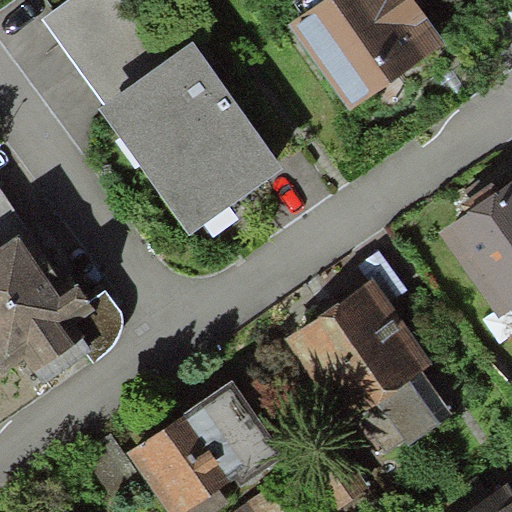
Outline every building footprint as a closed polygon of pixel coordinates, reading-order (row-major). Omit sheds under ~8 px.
[(186,228),(272,167),(179,36),(155,52),(118,0),(81,0),(43,28),(186,228)] [(353,112),(449,45),(416,0),(327,0),(292,24),(353,112)] [(499,319),(511,310),(511,182),(439,233),(499,319)] [(58,317),(74,306),(0,200),(0,350),(9,343),(34,378),(79,346),(58,317)] [(455,411),(369,279),(281,335),(337,421),(364,403),(394,450),(455,411)] [(242,490),(285,461),(235,387),(203,409),(131,458),(168,511),(222,511),(230,507),(223,496),(239,485),(242,490)] [(314,511),(289,475),(234,511),(314,511)] [(511,511),(511,485),(510,483),(465,511),(511,511)]
